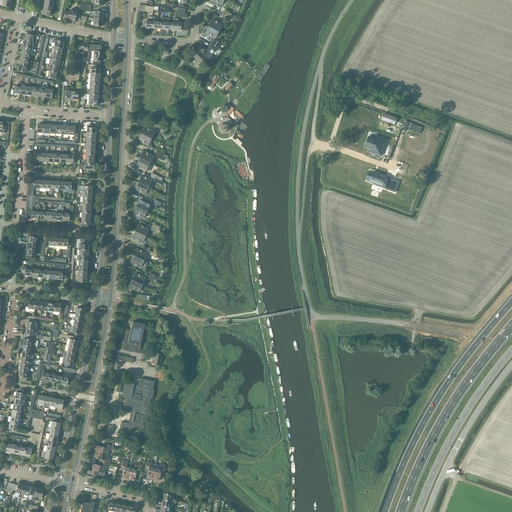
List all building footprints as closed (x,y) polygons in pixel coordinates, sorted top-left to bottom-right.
[(70,21),(71,21),(72,21),(72,20),(75,21),(77,12),(70,10),(69,13),(65,12),(64,18),(68,19),(69,19),(69,20),(70,21)] [(145,28),(151,28),(152,17),(149,17),(148,21),(145,21),(145,23),(143,23),(142,27),(145,27),(145,28)] [(93,22),(93,25),(102,26),(103,19),(94,18),(92,18),(92,22),(93,22)] [(175,18),(174,30),(181,30),(181,27),(184,28),(185,22),(179,21),(178,19),(175,18)] [(212,20),(208,26),(218,32),(222,25),(216,22),(217,22),(216,21),(216,22),(212,20)] [(218,32),(208,26),(205,33),(215,38),(218,32)] [(24,40),(32,42),(35,43),(37,34),(29,33),(29,35),(26,34),(25,35),(25,34),(24,35),(23,37),(24,38),(25,38),(24,40)] [(210,44),(217,49),(220,43),(214,39),(212,42),(211,42),(210,44)] [(63,42),(53,40),(52,43),(55,43),(54,47),(62,48),(63,42)] [(88,53),(88,51),(88,45),(88,43),(77,42),(76,46),(78,47),(78,52),(88,53)] [(205,57),(206,58),(207,59),(208,59),(209,59),(210,58),(211,58),(211,57),(211,56),(211,55),(211,54),(210,54),(208,52),(211,49),(209,48),(207,50),(205,48),(202,50),(199,47),(194,52),(202,60),(205,57)] [(102,52),(101,51),(94,51),(93,65),(100,66),(100,61),(101,61),(101,57),(102,57),(102,52)] [(202,60),(194,52),(189,58),(197,66),(202,60)] [(57,73),(58,67),(50,65),(48,64),(47,67),(50,67),(49,71),(57,73)] [(229,82),(224,88),(228,92),(233,85),(229,82)] [(71,99),(72,90),(67,90),(67,87),(63,87),(63,91),(65,91),(65,99),(67,99),(67,100),(71,100),(71,99)] [(219,127),(220,127),(220,130),(223,133),(227,132),(229,129),(228,125),(225,123),(221,124),(220,127),(219,127)] [(144,127),(141,134),(151,139),(154,132),(149,129),(149,128),(148,128),(148,129),(144,127)] [(148,145),(151,139),(141,134),(138,140),(148,145)] [(381,157),(387,141),(375,136),(374,139),(368,137),(364,148),(370,150),(369,153),(381,157)] [(417,153),(417,151),(399,143),(395,153),(400,155),(401,154),(403,155),(402,158),(410,161),(411,158),(415,159),(414,161),(420,163),(423,155),(417,153)] [(143,151),(139,158),(149,163),(153,156),(147,154),(147,153),(146,153),(143,151)] [(149,163),(139,158),(136,165),(146,170),(148,166),(151,167),(152,164),(149,163)] [(93,170),(94,160),(85,160),(84,159),(83,169),(93,170)] [(162,178),(151,173),(149,176),(155,178),(161,181),(162,178)] [(148,187),(151,181),(146,178),(146,177),(145,177),(145,178),(141,176),(138,182),(148,187)] [(377,176),(376,178),(370,176),(367,183),(373,185),(373,184),(377,186),(376,189),(383,192),(383,190),(394,194),(397,186),(393,185),(391,188),(385,186),(387,180),(377,176)] [(40,188),(40,180),(34,180),(34,179),(30,179),(29,183),(33,184),(33,187),(33,188),(40,188)] [(65,182),(64,190),(64,192),(73,193),(74,185),(71,185),(71,182),(65,182)] [(145,194),(148,187),(138,182),(134,189),(145,194)] [(139,200),(136,207),(146,212),(150,205),(144,202),(144,201),(143,202),(139,200)] [(146,212),(136,207),(133,214),(143,219),(146,212)] [(31,220),(31,219),(38,219),(38,208),(35,208),(35,211),(32,211),(32,210),(28,210),(28,211),(26,211),(26,214),(28,215),(27,219),(31,220)] [(138,224),(134,231),(145,236),(148,230),(143,227),(143,226),(142,226),(138,224)] [(145,236),(134,231),(131,238),(141,243),(145,236)] [(68,239),(61,239),(61,246),(67,247),(67,250),(70,250),(70,242),(67,242),(68,239)] [(136,249),(133,256),(143,261),(146,254),(141,251),(141,250),(140,251),(136,249)] [(143,261),(133,256),(130,262),(140,267),(142,263),(146,265),(147,263),(143,261)] [(24,276),(31,277),(31,269),(25,268),(25,267),(22,267),(21,272),(25,273),(24,276)] [(56,272),(55,279),(62,280),(62,279),(65,280),(65,272),(62,271),(62,272),(59,272),(60,270),(57,269),(56,272)] [(135,273),(131,280),(142,285),(145,278),(139,276),(140,275),(139,275),(135,273)] [(142,285),(131,280),(128,287),(138,292),(142,285)] [(29,309),(34,309),(35,301),(29,300),(28,307),(25,307),(25,310),(26,311),(29,312),(29,309)] [(54,303),(53,311),(59,312),(59,314),(62,315),(63,312),(59,311),(60,305),(60,304),(54,303)] [(126,330),(122,350),(139,353),(141,346),(140,345),(144,324),(132,322),(130,330),(126,330)] [(67,352),(75,353),(77,347),(68,345),(67,345),(65,351),(67,352)] [(74,359),(66,358),(63,357),(62,363),(65,364),(64,366),(70,367),(70,365),(73,366),(74,359)] [(28,371),(20,370),(19,376),(23,377),(22,380),(21,380),(21,381),(29,382),(30,378),(27,377),(27,374),(30,374),(30,371),(28,371)] [(48,382),(48,381),(50,373),(44,372),(44,370),(41,370),(40,379),(42,379),(42,380),(44,380),(44,381),(44,382),(47,383),(48,382)] [(120,426),(119,430),(130,432),(129,439),(129,438),(135,439),(135,440),(136,440),(136,437),(140,437),(147,439),(146,438),(147,432),(148,432),(143,431),(144,425),(146,425),(146,424),(148,416),(150,417),(150,416),(149,416),(151,408),(152,409),(152,408),(148,407),(150,399),(152,399),(151,399),(153,391),(154,391),(152,390),(154,382),(145,380),(139,378),(139,379),(140,379),(138,386),(135,385),(135,386),(133,386),(134,384),(124,382),(125,383),(123,393),(122,395),(122,397),(121,397),(124,398),(123,404),(125,404),(124,406),(123,406),(122,407),(124,407),(123,412),(129,413),(129,412),(131,413),(128,428),(120,426)] [(15,398),(23,400),(25,394),(26,391),(20,390),(19,393),(16,392),(15,398)] [(45,396),(39,395),(38,400),(36,399),(35,403),(43,405),(45,396)] [(45,396),(43,405),(43,407),(49,409),(49,406),(51,398),(45,396)] [(63,400),(57,399),(55,407),(61,409),(63,400)] [(52,421),(50,428),(59,429),(60,423),(52,421)] [(18,424),(10,422),(8,429),(17,430),(18,424)] [(94,452),(106,454),(107,450),(112,451),(113,442),(105,440),(103,447),(95,445),(94,452)] [(5,452),(11,453),(13,444),(7,443),(5,452)] [(24,456),(30,457),(32,448),(25,447),(24,456)] [(54,454),(45,452),(44,458),(53,460),(54,454)] [(101,459),(100,462),(109,464),(110,459),(105,458),(106,454),(94,452),(93,458),(101,459)] [(122,478),(128,479),(131,467),(127,467),(128,462),(122,461),(120,469),(124,470),(122,478)] [(151,479),(153,479),(156,465),(152,464),(152,462),(147,461),(145,470),(148,470),(147,476),(146,475),(145,479),(150,480),(151,480),(151,479)] [(99,472),(98,474),(104,475),(106,469),(108,469),(109,464),(100,462),(99,465),(91,464),(89,473),(97,475),(98,471),(99,472)] [(131,467),(128,479),(134,481),(136,473),(139,473),(140,469),(141,469),(142,465),(135,463),(134,467),(135,467),(134,468),(131,467)] [(163,474),(165,465),(160,464),(160,466),(156,465),(153,479),(159,481),(160,473),(163,474)] [(18,497),(20,498),(24,486),(22,485),(23,484),(18,482),(18,484),(17,485),(15,492),(20,493),(18,497)] [(30,488),(24,486),(20,498),(23,499),(23,495),(28,496),(28,494),(30,488)] [(31,499),(33,501),(37,488),(31,486),(30,488),(28,494),(28,496),(28,497),(31,498),(31,499)] [(37,488),(33,501),(36,501),(36,497),(41,498),(44,490),(37,488)] [(157,499),(171,501),(172,495),(174,495),(175,492),(169,491),(168,494),(163,493),(162,497),(157,496),(157,499)] [(161,502),(161,506),(170,507),(171,501),(157,499),(156,501),(161,502)] [(90,511),(91,511),(93,505),(94,505),(95,503),(93,502),(90,502),(90,504),(82,502),(80,509),(79,511),(90,511)] [(108,510),(114,511),(116,503),(110,502),(108,510)]
